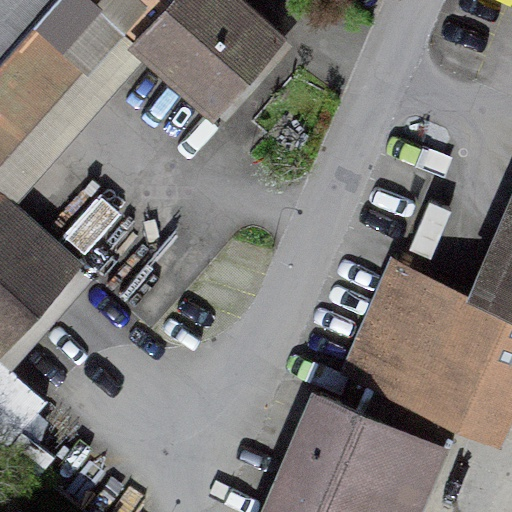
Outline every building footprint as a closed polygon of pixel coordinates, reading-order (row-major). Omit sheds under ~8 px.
[(0,0),(0,59),(52,0),(0,0)] [(0,347),(78,259),(0,189),(0,167),(119,32),(214,115),(291,28),(259,0),(52,0),(0,59),(0,347)] [(511,196),(471,290),(511,307),(511,196)] [(511,396),(511,307),(471,290),(398,258),(348,371),(390,389),(452,416),(495,435),(511,396)] [(413,511),(443,442),(441,441),(452,416),(390,389),(379,414),(316,388),(264,511),(413,511)]
